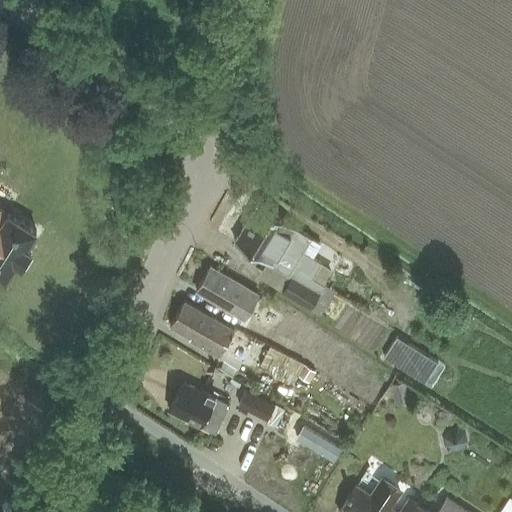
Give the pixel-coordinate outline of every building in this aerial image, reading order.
[(312,237),(256,204),(234,241),(267,261),(257,277),(320,315),(336,290),(325,283),(333,270),(303,252),(312,237)] [(26,246),(35,232),(0,208),(0,275),(5,279),(15,263),(22,268),(33,251),(26,246)] [(242,318),(257,293),(207,264),(193,289),(242,318)] [(215,355),(231,329),(182,300),(168,323),(187,335),(187,338),(215,355)] [(437,362),(397,337),(384,357),(424,382),(437,362)] [(214,430),(227,401),(181,379),(168,408),(214,430)] [(395,404),(409,401),(405,383),(391,385),(395,404)] [(275,404),(246,390),(238,406),(267,420),(275,404)] [(462,450),(467,442),(467,434),(457,427),(448,429),(443,437),(445,447),(453,452),(462,450)] [(357,486),(339,511),(470,511),(446,496),(435,511),(434,511),(409,496),(399,511),(392,507),(403,489),(381,475),(369,494),(357,486)] [(511,511),(511,498),(500,511),(511,511)]
